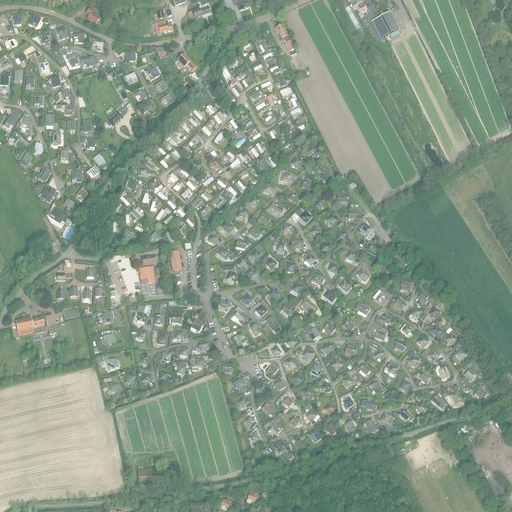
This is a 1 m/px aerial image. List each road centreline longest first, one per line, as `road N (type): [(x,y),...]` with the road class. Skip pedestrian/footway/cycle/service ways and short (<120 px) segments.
road 1 (unclassified): [(16,511),(206,495),(511,396)]
road 2 (unclassified): [(0,323),(28,283),(69,251),(117,172),(229,41),(228,28)]
road 3 (unclassified): [(0,8),(42,10),(133,46),(228,28)]
